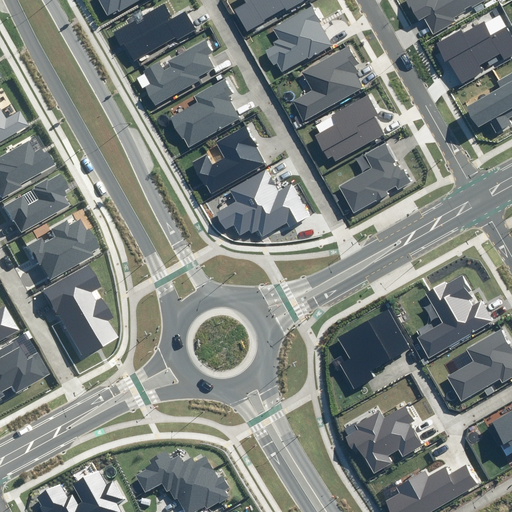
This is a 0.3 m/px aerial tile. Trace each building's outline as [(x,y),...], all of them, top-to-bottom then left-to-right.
[(97,0),(108,18),(139,0),(97,0)] [(244,0),(245,2),(234,9),(247,32),(303,0),(244,0)] [(454,18),(486,0),(409,0),(420,19),(423,18),(432,35),(456,22),(454,18)] [(137,19),(114,32),(121,45),(124,43),(134,60),(175,38),(176,40),(196,29),(186,10),(175,16),(166,1),(142,15),(144,19),(139,23),(137,19)] [(313,7),(273,29),(278,39),(272,42),(274,46),(265,51),(273,65),(278,63),(284,74),(334,46),(313,7)] [(459,30),(438,42),(461,82),(482,70),(479,64),(498,54),(502,61),(511,55),(511,34),(507,26),(492,34),(484,22),(462,35),(459,30)] [(215,53),(207,40),(168,62),(171,67),(165,70),(160,62),(144,71),(151,84),(145,87),(155,105),(200,80),(198,77),(215,67),(209,56),(215,53)] [(293,100),(304,121),(363,88),(352,68),(358,64),(349,47),(302,73),(311,90),(293,100)] [(511,118),(511,71),(497,81),(501,87),(466,107),(478,128),(489,122),(496,134),(511,125),(511,122),(510,119),(511,118)] [(234,94),(226,79),(194,96),(197,103),(170,118),(182,139),(184,138),(189,146),(240,118),(228,97),(234,94)] [(338,124),(317,135),(329,157),(333,155),(336,161),(384,135),(375,117),(378,115),(367,96),(333,114),(338,124)] [(0,108),(0,140),(28,125),(20,110),(5,118),(0,108)] [(266,164),(246,128),(218,144),(225,158),(213,165),(208,155),(192,164),(205,187),(207,186),(211,193),(266,164)] [(0,199),(22,187),(20,184),(55,165),(45,147),(35,153),(29,142),(2,157),(1,154),(0,155),(0,199)] [(371,165),(338,185),(355,213),(388,193),(387,191),(396,186),(398,190),(411,183),(387,142),(364,155),(371,165)] [(248,207),(279,190),(267,169),(229,189),(236,202),(216,213),(226,230),(233,226),(238,236),(249,230),(251,233),(260,228),(248,207)] [(58,175),(4,205),(18,232),(69,204),(63,193),(67,190),(58,175)] [(248,207),(260,228),(263,234),(287,221),(289,226),(311,215),(293,182),(279,190),(248,207)] [(43,236),(26,246),(38,267),(42,265),(49,278),(93,255),(91,252),(99,247),(89,230),(87,231),(82,221),(71,226),(68,221),(51,230),(54,236),(46,241),(43,236)] [(89,264),(42,291),(82,359),(119,338),(109,321),(114,318),(97,290),(102,287),(89,264)] [(443,323),(417,338),(429,358),(493,321),(481,300),(472,305),(469,300),(472,298),(469,292),(472,290),(463,274),(446,284),(445,282),(426,293),(443,323)] [(0,340),(21,329),(7,304),(0,308),(0,340)] [(354,389),(374,378),(370,371),(402,353),(411,348),(389,309),(338,337),(350,359),(340,365),(354,389)] [(502,383),(511,377),(511,345),(502,328),(466,349),(473,361),(446,376),(461,401),(500,379),(502,383)] [(17,391),(49,373),(38,353),(28,358),(18,340),(0,349),(0,399),(6,396),(3,391),(14,385),(17,391)] [(403,457),(424,445),(418,435),(414,427),(412,428),(410,424),(415,421),(407,406),(384,419),(380,412),(357,425),(356,423),(345,429),(349,436),(346,437),(357,456),(362,453),(374,474),(393,463),(389,456),(399,450),(403,457)] [(511,412),(487,426),(498,447),(509,441),(511,446),(511,412)] [(145,494),(162,484),(166,492),(170,490),(175,499),(178,498),(185,511),(192,511),(206,505),(207,507),(219,500),(220,502),(228,497),(225,490),(229,488),(223,476),(218,479),(205,456),(195,462),(192,456),(183,461),(180,454),(171,459),(166,450),(148,460),(150,463),(143,467),(144,469),(134,475),(145,494)] [(392,511),(427,511),(479,482),(468,463),(452,472),(448,465),(429,476),(425,470),(396,487),(400,493),(386,501),(392,511)] [(68,498),(60,485),(37,498),(42,506),(40,507),(43,511),(122,511),(118,504),(125,500),(113,480),(106,484),(98,470),(73,485),(83,502),(78,505),(72,495),(68,498)]
